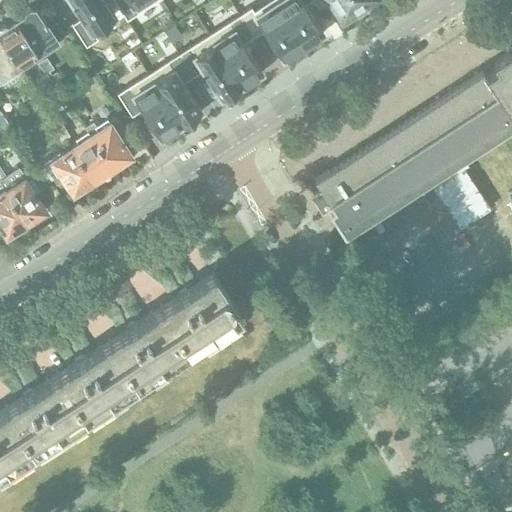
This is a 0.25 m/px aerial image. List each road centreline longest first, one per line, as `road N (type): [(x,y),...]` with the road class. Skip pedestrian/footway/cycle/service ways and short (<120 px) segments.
road 1 (residential): [(236,143),(455,511)]
road 2 (residential): [(0,295),(236,143)]
road 3 (residential): [(236,143),(458,0)]
